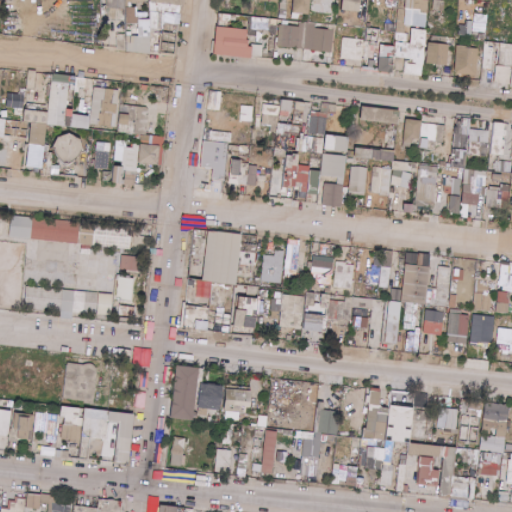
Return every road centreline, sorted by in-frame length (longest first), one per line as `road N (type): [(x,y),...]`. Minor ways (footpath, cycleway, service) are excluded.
road 1 (residential): [(141,511),(206,0)]
road 2 (residential): [(0,46),(261,77)]
